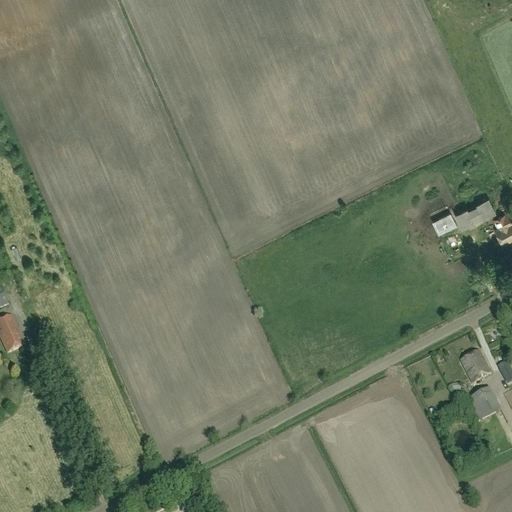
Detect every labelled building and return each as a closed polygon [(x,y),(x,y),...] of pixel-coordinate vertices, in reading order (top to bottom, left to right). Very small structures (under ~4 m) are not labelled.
[(486,206),(462,217),(466,225),(472,222),(472,221),(482,215),(483,217),(489,214),(486,206)] [(497,228),(494,229),(503,245),(511,240),(511,210),(505,214),(505,213),(492,219),(497,228)] [(452,211),(433,218),(437,227),(456,219),(452,211)] [(495,275),(487,279),(493,291),(500,288),(495,275)] [(0,308),(8,305),(1,287),(0,287),(0,308)] [(26,346),(12,316),(0,321),(0,338),(7,354),(26,346)] [(491,375),(479,353),(460,362),(472,385),(491,375)] [(511,384),(511,372),(511,371),(511,364),(508,366),(506,363),(497,368),(508,387),(511,384)] [(493,421),(490,416),(500,412),(494,401),(490,403),(484,392),(466,401),(477,423),(483,420),(485,424),(493,421)] [(485,456),(493,452),(490,445),(482,449),(485,456)]
